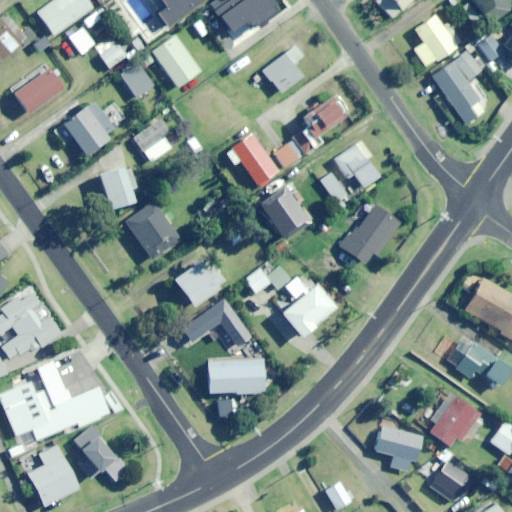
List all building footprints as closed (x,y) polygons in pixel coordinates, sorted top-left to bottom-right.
[(54,35),(92,7),(87,0),(52,0),(37,11),(54,35)] [(271,0),(263,0),(262,1),(260,0),(236,0),(218,14),(232,32),(247,21),(254,31),(280,11),(271,0)] [(374,0),(393,18),(411,0),(374,0)] [(511,0),(474,0),(491,22),(511,6),(511,0)] [(120,25),(126,21),(114,6),(108,11),(120,25)] [(87,28),(101,18),(96,11),(82,21),(87,28)] [(425,67),(455,47),(434,15),(414,29),(423,43),(413,49),(425,67)] [(82,28),(76,32),(72,27),(65,32),(81,54),(94,44),(82,28)] [(0,43),(9,53),(18,45),(4,30),(0,33),(0,43)] [(502,53),(490,31),(475,40),(488,62),(502,53)] [(177,87),(200,71),(174,34),(151,51),(177,87)] [(511,54),(511,35),(503,48),(511,54)] [(109,67),(125,56),(117,43),(100,55),(109,67)] [(22,62),(33,52),(26,44),(15,54),(22,62)] [(291,63),(301,55),(294,46),(262,70),(280,93),(301,77),(291,63)] [(466,80),(480,71),(466,51),(431,75),(464,124),(486,109),(466,80)] [(137,97),(153,85),(137,62),(120,74),(137,97)] [(29,114),(64,89),(48,68),(14,93),(29,114)] [(328,122),(336,117),(325,99),(299,115),(306,126),(304,128),(300,131),(306,141),(330,126),(328,122)] [(105,134),(113,128),(94,102),(54,130),(63,144),(72,137),(85,156),(108,139),(105,134)] [(162,135),(168,131),(160,119),(133,137),(150,162),(171,148),(162,135)] [(257,185),(277,171),(251,134),(225,152),(233,163),(238,159),(257,185)] [(191,152),(200,148),(195,136),(186,140),(191,152)] [(283,168),(304,154),(293,139),(273,153),(283,168)] [(366,159),(370,156),(360,141),(333,159),(346,177),(352,173),(363,187),(378,176),(366,159)] [(108,210),(132,202),(120,166),(96,175),(108,210)] [(335,202),(345,195),(329,171),(319,178),(335,202)] [(283,239),(307,222),(282,187),(258,205),(283,239)] [(209,213),(219,201),(213,195),(203,207),(209,213)] [(151,259),(179,239),(152,201),(124,221),(151,259)] [(365,267),(400,225),(374,203),(339,245),(365,267)] [(192,307),(224,283),(204,256),(172,279),(192,307)] [(277,289),(289,279),(279,266),(267,276),(277,289)] [(255,293),(269,283),(258,268),(244,278),(255,293)] [(504,284),(502,287),(483,276),(463,309),(511,338),(511,294),(509,292),(511,288),(504,284)] [(319,324),(337,308),(315,283),(280,313),(300,337),(313,326),(310,322),(314,318),(319,324)] [(0,343),(10,362),(59,336),(48,314),(39,319),(33,309),(39,306),(32,293),(19,300),(18,297),(3,305),(4,306),(0,308),(0,309),(1,311),(0,311),(0,343)] [(218,329),(235,317),(222,299),(206,311),(218,329)] [(511,356),(495,346),(489,356),(461,338),(447,360),(471,375),(475,369),(500,385),(511,369),(511,356)] [(208,392),(263,393),(263,360),(208,360),(208,392)] [(98,386),(69,398),(53,361),(37,368),(45,389),(34,393),(29,381),(0,392),(0,399),(15,436),(31,429),(35,440),(76,423),(78,427),(109,414),(98,386)] [(462,442),(480,414),(454,396),(429,432),(450,446),(455,438),(462,442)] [(508,454),(511,448),(511,426),(503,421),(489,441),(508,454)] [(79,466),(92,480),(103,469),(113,480),(123,470),(121,468),(125,464),(115,454),(112,457),(96,440),(102,434),(93,425),(76,441),(80,445),(75,449),(85,460),(79,466)] [(415,462),(422,438),(381,426),(374,450),(393,455),(389,466),(407,471),(410,460),(415,462)] [(10,457),(24,452),(20,444),(7,449),(10,457)] [(44,506),(79,488),(56,445),(38,454),(44,465),(27,474),(44,506)] [(451,500),(469,478),(449,462),(431,484),(451,500)] [(336,510),(351,501),(339,482),(324,490),(336,510)]
